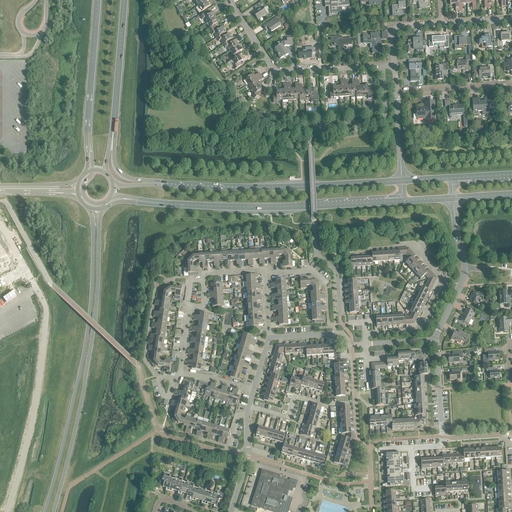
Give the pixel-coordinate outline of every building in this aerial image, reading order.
[(206,1),(198,7),(196,8),(195,8),(199,13),(215,3),(212,0),(211,0),(208,3),(209,3),(208,4),(206,1)] [(348,0),(328,0),(329,11),(330,11),(330,13),(329,13),(330,18),(329,18),(329,20),(337,19),(336,19),(336,12),(335,12),(335,5),(343,4),(343,14),(350,14),(348,0)] [(411,0),(412,1),(419,1),(421,8),(421,9),(428,7),(427,0),(411,0)] [(459,11),(457,0),(448,0),(448,1),(449,0),(450,5),(455,4),(455,11),(459,11)] [(457,0),(459,11),(462,11),(462,4),(467,4),(466,0),(457,0)] [(466,0),(467,4),(472,3),(472,10),(476,10),(475,0),(466,0)] [(261,6),(262,5),(260,2),(253,7),(255,10),(256,9),(257,10),(253,13),(257,20),(266,14),(262,7),(261,7),(261,6)] [(392,6),(393,16),(392,16),(392,17),(398,16),(398,17),(402,16),(402,9),(405,9),(405,2),(398,2),(398,5),(391,6),(392,6)] [(203,19),(207,23),(215,18),(213,15),(214,14),(213,12),(210,14),(208,11),(200,17),(202,20),(203,19)] [(208,29),(210,32),(218,26),(217,24),(219,22),(218,20),(216,20),(215,18),(207,23),(210,28),(208,29)] [(279,27),(279,26),(280,25),(276,18),(263,26),(265,30),(268,28),(271,33),(279,27)] [(213,34),(216,38),(225,33),(223,30),(224,29),(223,27),(220,29),(218,26),(210,32),(212,35),(213,34)] [(220,40),(223,45),(231,39),(229,37),(231,36),(229,34),(227,35),(225,33),(216,38),(218,41),(220,40)] [(369,42),(369,44),(371,44),(372,54),(381,53),(381,54),(382,54),(381,42),(379,42),(379,33),(370,34),(370,36),(362,37),(363,37),(363,43),(369,42)] [(510,42),(511,42),(510,33),(507,33),(506,33),(500,34),(500,40),(497,40),(497,42),(497,47),(502,47),(502,42),(510,42)] [(488,48),(488,49),(491,48),(490,37),(487,37),(487,35),(484,36),(484,37),(480,38),(480,40),(478,40),(479,44),(482,44),(482,48),(488,48)] [(330,37),(330,45),(334,45),(335,45),(339,45),(339,54),(344,53),(343,44),(347,44),(348,45),(352,45),(351,38),(347,38),(347,39),(342,39),(341,36),(330,37)] [(431,41),(428,41),(429,47),(433,47),(432,44),(438,43),(439,46),(443,46),(444,48),(448,48),(447,36),(439,36),(439,37),(431,38),(431,41)] [(453,36),(454,49),(461,49),(460,46),(467,46),(466,38),(461,38),(460,36),(453,36)] [(277,55),(280,59),(285,56),(285,57),(288,55),(283,48),(283,47),(292,46),(291,38),(286,39),(286,42),(279,43),(279,44),(277,45),(278,46),(274,49),(278,54),(277,55)] [(227,47),(230,51),(238,46),(236,43),(237,42),(236,40),(233,42),(232,39),(231,39),(223,45),(225,48),(227,47)] [(408,53),(412,53),(412,50),(422,49),(421,39),(416,39),(416,40),(408,40),(407,46),(408,46),(408,53)] [(231,57),(233,60),(240,56),(242,54),(240,51),(242,50),(241,48),(240,48),(238,46),(230,51),(233,56),(231,57)] [(314,47),(305,48),(305,51),(298,51),(299,59),(311,58),(310,53),(314,53),(314,47)] [(460,60),(452,61),(453,69),(456,69),(456,70),(462,69),(462,71),(470,70),(469,63),(469,62),(472,62),(472,55),(469,56),(469,59),(466,60),(466,61),(460,62),(460,60)] [(233,60),(231,61),(235,66),(233,67),(235,70),(243,64),(242,61),(244,60),(243,57),(241,58),(240,56),(233,60)] [(411,63),(408,63),(409,70),(410,70),(410,77),(410,82),(419,81),(419,77),(415,77),(415,70),(420,70),(420,62),(419,59),(411,59),(411,63)] [(434,67),(435,80),(437,80),(438,80),(443,80),(443,71),(447,71),(446,63),(441,64),(441,66),(434,67)] [(475,69),(476,77),(479,77),(489,76),(489,73),(493,72),(492,65),(488,65),(488,68),(478,68),(478,69),(475,69)] [(244,80),(247,85),(261,76),(259,73),(255,76),(255,77),(254,78),(252,75),(244,80)] [(247,85),(251,90),(259,84),(257,82),(258,81),(258,82),(263,79),(261,76),(247,85)] [(251,90),(254,95),(252,96),(254,99),(263,93),(261,90),(263,88),(262,86),(260,87),(259,84),(251,90)] [(339,97),(338,87),(335,87),(335,86),(332,86),(332,89),(329,89),(330,99),(333,99),(333,97),(339,97)] [(364,87),(361,87),(362,97),(367,97),(368,99),(371,98),(370,88),(367,88),(367,86),(364,86),(364,87)] [(282,100),(281,91),(278,91),(278,89),(276,90),(276,92),(272,93),(273,103),(277,103),(276,101),(282,100)] [(308,91),(305,91),(305,101),(311,100),(311,102),(318,102),(317,89),(313,89),(313,92),(310,92),(310,89),(308,89),(308,91)] [(444,101),(445,110),(449,110),(449,116),(463,115),(462,105),(450,106),(449,100),(444,101)] [(426,121),(434,120),(433,101),(425,102),(425,108),(416,109),(417,119),(426,118),(426,121)] [(472,102),(473,115),(478,114),(478,112),(482,112),(482,116),(491,115),(490,111),(495,111),(494,101),(472,102)] [(284,250),(278,251),(278,256),(283,256),(285,258),(285,262),(290,262),(290,255),(289,255),(291,252),(289,250),(288,251),(287,250),(285,251),(284,250)] [(405,263),(409,267),(416,261),(415,260),(413,258),(416,256),(412,252),(407,257),(409,260),(405,263)] [(0,274),(9,269),(8,267),(8,264),(11,263),(6,255),(5,255),(0,257),(0,274)] [(187,262),(187,268),(193,268),(192,263),(194,261),(198,261),(199,261),(198,256),(192,256),(191,257),(189,255),(186,257),(187,258),(186,260),(188,261),(187,262)] [(409,267),(413,271),(419,265),(419,264),(417,262),(419,260),(418,258),(415,260),(416,261),(409,267)] [(413,271),(417,275),(423,269),(423,268),(421,266),(423,264),(421,262),(419,264),(419,265),(413,271)] [(420,279),(424,275),(427,273),(426,272),(424,270),(427,268),(425,266),(423,268),(423,269),(417,275),(420,279)] [(187,268),(186,268),(187,274),(188,274),(189,277),(198,276),(198,270),(195,271),(195,267),(193,268),(187,268)] [(428,279),(428,280),(434,283),(437,278),(433,275),(428,280),(428,279)] [(312,288),(313,292),(318,292),(317,286),(317,285),(319,282),(316,280),(315,281),(314,280),(313,282),(312,281),(306,281),(306,286),(310,286),(312,288)] [(213,288),(213,290),(222,289),(222,283),(220,284),(220,281),(211,281),(211,287),(213,287),(213,288)] [(176,287),(175,289),(176,289),(175,294),(174,296),(180,297),(181,295),(183,296),(185,286),(179,285),(179,288),(176,287)] [(422,287),(420,292),(428,296),(429,297),(429,295),(428,295),(432,288),(425,285),(424,288),(422,287)] [(163,292),(163,298),(162,298),(168,299),(168,295),(171,293),(175,294),(176,289),(175,289),(169,288),(168,288),(166,286),(164,288),(164,289),(163,290),(164,292),(163,292)] [(420,292),(417,297),(425,301),(426,301),(427,300),(426,299),(428,296),(420,292)] [(499,292),(500,304),(501,304),(506,304),(506,308),(510,308),(510,299),(507,299),(506,292),(499,293),(499,292)] [(473,294),(472,295),(472,296),(473,296),(472,297),(471,297),(469,302),(477,306),(478,302),(483,302),(482,293),(473,294)] [(415,302),(423,306),(424,306),(425,305),(424,304),(425,301),(417,297),(415,302)] [(223,301),(214,301),(214,303),(214,304),(212,304),(212,310),(222,309),(222,307),(223,306),(223,301)] [(415,302),(412,307),(420,311),(421,311),(422,310),(421,309),(423,306),(415,302)] [(412,313),(410,316),(416,319),(418,316),(419,316),(420,314),(419,314),(420,311),(412,307),(410,312),(412,313)] [(473,317),(475,313),(466,308),(464,312),(465,313),(464,314),(463,314),(460,321),(468,325),(472,316),(473,317)] [(321,315),(312,315),(312,321),(314,321),(314,324),(324,323),(323,318),(321,318),(321,315)] [(397,316),(398,325),(398,326),(400,326),(400,325),(407,325),(407,318),(403,318),(403,316),(397,316)] [(498,318),(499,333),(508,332),(507,324),(511,324),(511,318),(507,318),(498,318)] [(468,335),(461,332),(460,335),(454,332),(451,339),(460,344),(461,340),(465,342),(468,335)] [(243,334),(241,339),(255,343),(256,341),(251,339),(252,336),(243,334)] [(241,339),(240,345),(248,347),(249,344),(254,346),(255,343),(241,339)] [(240,345),(238,350),(252,354),(253,352),(247,350),(248,347),(240,345)] [(498,360),(498,352),(491,352),(491,348),(484,349),(484,354),(488,354),(488,357),(487,357),(487,356),(483,356),(483,363),(487,363),(487,361),(488,361),(498,360)] [(238,350),(236,356),(245,358),(246,355),(251,357),(252,354),(238,350)] [(448,355),(448,363),(453,363),(453,364),(455,364),(456,363),(459,362),(459,359),(462,359),(462,351),(454,352),(454,355),(448,355)] [(409,361),(413,361),(413,362),(414,362),(414,360),(417,359),(418,360),(423,355),(420,353),(414,353),(414,352),(408,352),(409,361)] [(271,360),(272,360),(281,363),(283,356),(281,355),(274,353),(273,357),(272,357),(271,360)] [(158,367),(164,368),(165,363),(164,363),(160,362),(158,360),(159,356),(154,355),(153,361),(154,362),(151,364),(153,367),(154,366),(155,368),(157,366),(158,367)] [(423,355),(418,360),(419,361),(419,364),(418,364),(418,368),(417,368),(417,370),(418,370),(427,369),(427,364),(426,364),(426,358),(423,355)] [(236,356),(235,361),(249,365),(250,363),(244,361),(245,358),(236,356)] [(164,368),(163,369),(167,370),(166,372),(172,373),(173,363),(170,363),(171,361),(165,360),(164,363),(165,363),(164,368)] [(269,367),(270,367),(279,369),(281,363),(272,360),(271,364),(270,364),(269,367)] [(233,367),(232,372),(246,376),(246,374),(241,372),(242,369),(233,367)] [(268,374),(271,375),(277,376),(279,369),(270,367),(269,371),(268,370),(267,373),(268,374)] [(489,374),(490,379),(499,379),(499,371),(493,371),(492,368),(486,369),(486,374),(489,374)] [(449,373),(449,380),(460,380),(459,373),(460,373),(460,369),(451,370),(451,373),(449,373)] [(246,376),(232,372),(230,378),(239,380),(240,377),(245,379),(246,376)] [(184,386),(184,389),(192,392),(194,386),(192,386),(193,383),(186,381),(187,379),(185,379),(184,379),(182,385),(184,386)] [(204,396),(210,397),(214,384),(211,383),(210,388),(209,387),(209,388),(207,387),(206,390),(204,396)] [(210,397),(215,399),(218,390),(215,390),(216,389),(215,389),(216,384),(214,384),(210,397)] [(215,399),(220,401),(225,387),(222,386),(221,391),(220,390),(220,391),(218,390),(215,399)] [(220,401),(226,402),(228,394),(226,393),(227,393),(226,392),(227,387),(225,387),(220,401)] [(177,391),(177,393),(191,397),(192,392),(184,389),(183,392),(177,391)] [(228,394),(226,402),(225,405),(231,407),(231,404),(235,390),(233,389),(232,394),(231,394),(230,394),(228,394)] [(238,391),(235,390),(231,404),(237,406),(240,397),(237,396),(238,396),(237,395),(238,391)] [(181,397),(180,400),(186,402),(189,403),(191,397),(177,393),(176,396),(181,397)] [(172,401),(171,403),(185,407),(186,402),(180,400),(178,399),(177,402),(172,401)] [(174,410),(176,411),(181,412),(183,413),(185,407),(171,403),(170,406),(175,407),(174,410)] [(418,419),(417,420),(422,424),(425,421),(424,415),(426,415),(425,409),(416,410),(416,414),(415,414),(415,416),(418,416),(418,419)] [(177,423),(183,425),(184,425),(185,420),(181,419),(179,416),(181,412),(176,411),(174,417),(174,418),(171,419),(173,422),(174,422),(175,423),(177,422),(177,423)] [(185,432),(187,433),(191,419),(186,418),(185,420),(184,425),(183,425),(183,426),(186,427),(185,432)] [(407,418),(407,420),(408,420),(408,429),(414,428),(414,427),(420,427),(422,424),(417,420),(416,421),(413,421),(413,419),(409,420),(409,418),(407,418)] [(191,429),(194,429),(197,421),(191,419),(187,433),(190,434),(191,429)] [(196,436),(198,436),(202,422),(197,421),(194,429),(197,430),(196,436)] [(202,432),(205,433),(208,424),(202,422),(198,436),(201,437),(202,432)] [(207,439),(209,440),(213,426),(208,424),(205,433),(208,434),(207,439)] [(303,426),(302,430),(311,432),(312,427),(306,425),(303,424),(303,425),(302,424),(302,426),(303,426)] [(213,435),(216,436),(219,427),(213,426),(209,440),(212,440),(213,435)] [(217,442),(220,443),(224,429),(219,427),(216,436),(219,437),(217,442)] [(224,429),(220,443),(223,444),(224,438),(227,439),(230,430),(224,429)] [(311,432),(302,430),(301,429),(300,431),(301,431),(300,435),(309,438),(311,432)] [(342,437),(340,442),(349,445),(349,444),(350,441),(353,442),(354,438),(354,437),(347,437),(347,439),(342,437)] [(400,453),(393,454),(393,462),(401,462),(400,453)] [(393,454),(385,454),(386,463),(393,462),(393,454)] [(393,462),(386,463),(386,471),(394,470),(393,462)] [(401,462),(393,462),(394,470),(401,470),(401,462)] [(262,470),(251,506),(271,511),(287,511),(292,499),(287,497),(288,495),(289,491),(292,492),(293,488),(295,489),(298,481),(290,478),(289,481),(285,480),(279,478),(280,475),(262,470)] [(394,470),(386,471),(387,479),(394,478),(394,470)] [(401,470),(394,470),(394,478),(402,478),(401,470)] [(165,492),(168,493),(173,477),(164,475),(162,480),(165,481),(163,487),(166,488),(165,492)] [(172,490),(175,491),(179,479),(173,477),(168,493),(171,494),(172,490)] [(385,485),(382,485),(382,487),(385,487),(395,486),(394,478),(387,479),(387,484),(385,484),(385,485)] [(402,478),(394,478),(395,486),(402,486),(402,478)] [(177,496),(180,496),(185,481),(179,479),(175,491),(178,492),(177,496)] [(184,494),(187,495),(187,493),(188,494),(190,485),(191,483),(185,481),(180,496),(183,497),(184,494)] [(189,501),(191,502),(196,487),(190,485),(188,494),(187,493),(187,495),(186,497),(190,498),(189,501)] [(195,499),(199,500),(202,489),(196,487),(191,502),(194,503),(195,499)] [(201,505),(204,506),(208,490),(202,489),(199,500),(202,501),(201,505)] [(207,503),(211,504),(214,492),(208,490),(204,506),(206,507),(207,503)] [(214,492),(211,504),(214,505),(213,509),(216,510),(219,500),(221,500),(223,495),(214,492)]
